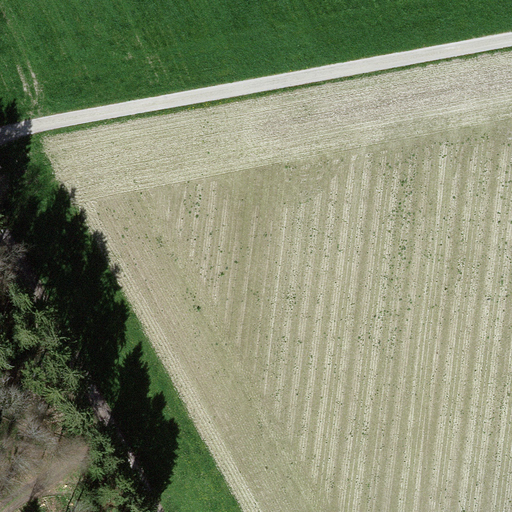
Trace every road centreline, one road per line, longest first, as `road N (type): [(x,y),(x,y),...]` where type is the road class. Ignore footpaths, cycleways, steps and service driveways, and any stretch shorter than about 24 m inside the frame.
road 1 (track): [(511,41),(0,136)]
road 2 (track): [(156,511),(0,221)]
